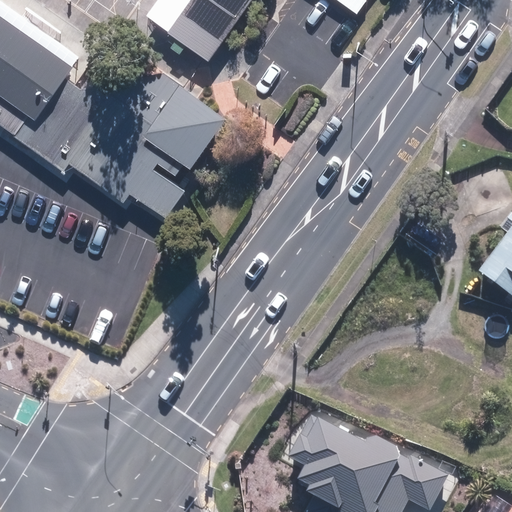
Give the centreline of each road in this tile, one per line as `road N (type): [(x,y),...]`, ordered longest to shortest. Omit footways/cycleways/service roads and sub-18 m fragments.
road 1 (secondary): [(463,0),(149,428),(125,476)]
road 2 (unclassified): [(0,396),(125,476)]
road 3 (unclassified): [(105,511),(0,444)]
